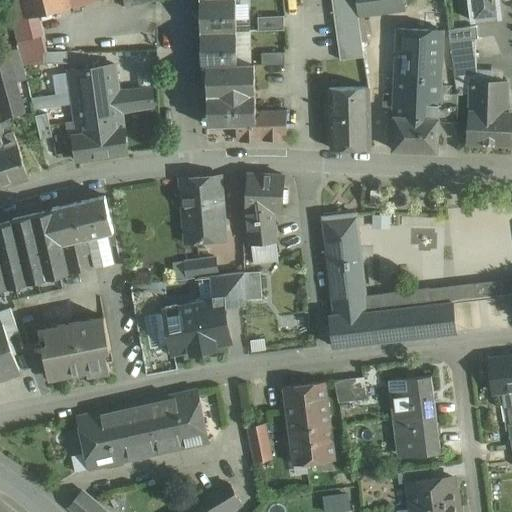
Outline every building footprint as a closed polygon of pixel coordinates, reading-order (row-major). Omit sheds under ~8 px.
[(28,18),(23,0),(7,0),(18,42),(42,36),(42,35),(50,33),(46,13),(28,18)] [(68,0),(23,0),(28,18),(46,13),(70,7),(68,0)] [(199,0),(201,32),(237,31),(236,0),(199,0)] [(332,0),(342,60),(366,56),(359,14),(357,0),(332,0)] [(403,0),(357,0),(359,14),(404,8),(403,0)] [(469,0),(472,21),(501,18),(499,0),(469,0)] [(284,15),(258,16),(259,30),(285,30),(284,15)] [(477,26),(449,30),(450,42),(476,39),(478,39),(477,26)] [(443,31),(398,29),(397,62),(441,64),(443,31)] [(237,31),(201,32),(202,66),(207,66),(238,65),(237,31)] [(476,39),(450,42),(457,94),(471,94),(471,78),(478,79),(476,39)] [(20,50),(10,53),(15,70),(24,68),(20,50)] [(67,51),(43,52),(44,64),(67,63),(67,51)] [(285,52),(262,52),(262,64),(285,64),(285,52)] [(10,53),(0,55),(0,106),(2,114),(24,109),(15,70),(10,53)] [(441,64),(397,62),(395,117),(438,119),(441,64)] [(115,64),(68,71),(76,122),(78,136),(124,129),(122,112),(119,91),(115,64)] [(238,65),(207,66),(208,126),(237,125),(256,125),(256,109),(255,64),(238,65)] [(478,79),(471,78),(471,94),(468,143),(511,145),(511,130),(511,112),(506,113),(508,80),(478,79)] [(119,91),(122,112),(154,107),(152,88),(119,91)] [(370,88),(330,88),(330,118),(370,118),(370,88)] [(459,95),(445,94),(443,121),(457,122),(459,95)] [(286,110),(261,111),(260,112),(256,109),(256,125),(237,125),(237,138),(240,138),(240,141),(261,140),(261,138),(264,138),(264,140),(284,139),(284,137),(287,137),(286,110)] [(47,113),(36,115),(41,139),(52,136),(47,113)] [(438,119),(395,117),(394,149),(437,151),(438,119)] [(351,148),(351,118),(330,118),(331,149),(351,148)] [(371,148),(370,118),(351,118),(351,148),(371,148)] [(14,130),(7,133),(3,122),(0,122),(0,159),(8,184),(29,177),(14,130)] [(78,136),(73,136),(77,160),(128,153),(124,129),(78,136)] [(285,175),(248,173),(246,210),(247,210),(251,243),(277,240),(273,211),(283,211),(285,175)] [(221,175),(181,178),(183,210),(224,206),(221,175)] [(105,196),(53,208),(61,244),(107,233),(113,232),(105,196)] [(224,206),(183,210),(186,242),(226,239),(224,206)] [(14,221),(34,310),(53,306),(46,279),(68,273),(61,244),(53,208),(53,210),(14,219),(14,221)] [(419,290),(366,296),(360,241),(357,216),(356,213),(336,215),(334,215),(324,217),(325,220),(324,220),(335,315),(331,316),(335,345),(456,331),(453,302),(433,304),(430,288),(419,289),(419,290)] [(34,310),(14,221),(0,224),(0,289),(11,287),(18,314),(34,310)] [(107,233),(61,244),(68,273),(95,267),(95,266),(114,262),(107,233)] [(215,257),(188,261),(188,273),(216,269),(215,257)] [(261,271),(245,272),(246,299),(262,298),(261,271)] [(245,272),(231,273),(233,304),(246,304),(246,299),(245,272)] [(262,298),(246,299),(246,304),(247,314),(263,313),(262,298)] [(197,305),(203,350),(216,348),(215,343),(230,340),(223,300),(203,304),(202,299),(196,300),(197,305)] [(203,350),(197,305),(165,311),(149,315),(152,331),(169,328),(173,351),(175,351),(174,349),(191,346),(192,352),(203,350)] [(11,308),(0,311),(0,315),(3,323),(4,323),(8,334),(19,330),(11,308)] [(104,318),(45,329),(48,345),(43,346),(49,378),(88,370),(89,375),(110,370),(106,350),(111,349),(104,318)] [(0,324),(0,375),(19,369),(13,351),(14,351),(8,334),(4,323),(3,323),(0,324)] [(511,356),(491,360),(495,391),(511,389),(511,356)] [(407,389),(390,391),(393,419),(436,413),(432,375),(406,378),(407,389)] [(364,376),(350,378),(353,400),(367,398),(364,376)] [(350,378),(335,380),(339,402),(353,400),(350,378)] [(325,382),(284,387),(294,464),(336,459),(325,382)] [(209,442),(197,390),(158,398),(170,450),(209,442)] [(170,450),(158,398),(119,407),(131,459),(170,450)] [(119,407),(78,416),(90,468),(131,459),(119,407)] [(436,413),(393,419),(397,447),(415,445),(416,455),(441,452),(436,413)] [(265,423),(247,427),(254,462),(272,459),(265,423)] [(452,476),(409,482),(412,508),(456,502),(452,476)] [(184,511),(225,511),(241,503),(230,485),(184,511)] [(77,511),(106,511),(83,492),(71,506),(77,511)] [(350,492),(322,496),(324,511),(334,511),(352,510),(350,492)] [(324,511),(322,496),(322,494),(309,496),(311,511),(324,511)] [(13,511),(0,501),(0,511),(13,511)] [(456,511),(456,502),(412,508),(412,511),(456,511)]
